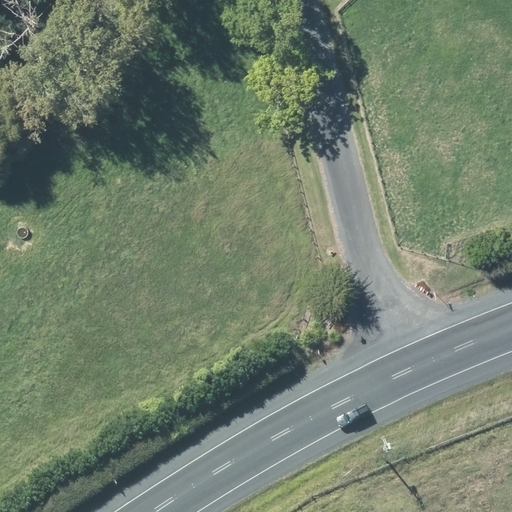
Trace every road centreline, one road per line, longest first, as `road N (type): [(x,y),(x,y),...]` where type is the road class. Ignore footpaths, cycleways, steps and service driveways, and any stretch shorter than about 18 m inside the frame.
road 1 (residential): [(394,374),(311,0)]
road 2 (secondary): [(394,374),(151,511)]
road 3 (secondary): [(511,325),(394,374)]
